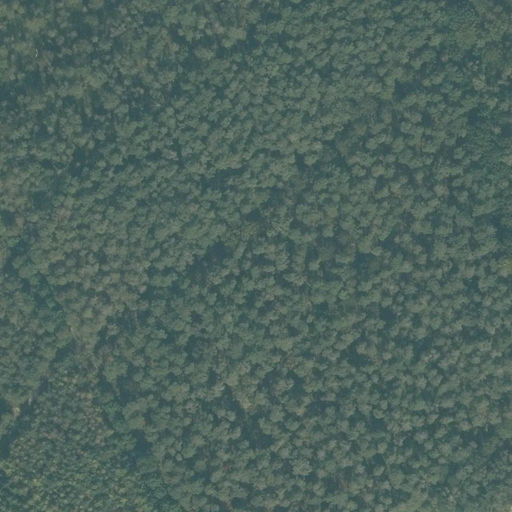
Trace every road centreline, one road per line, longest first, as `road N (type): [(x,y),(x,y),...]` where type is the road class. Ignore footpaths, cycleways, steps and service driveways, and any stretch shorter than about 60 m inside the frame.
road 1 (track): [(93,359),(456,44)]
road 2 (track): [(511,219),(456,44)]
road 3 (track): [(182,511),(93,359)]
road 4 (track): [(0,208),(81,340)]
